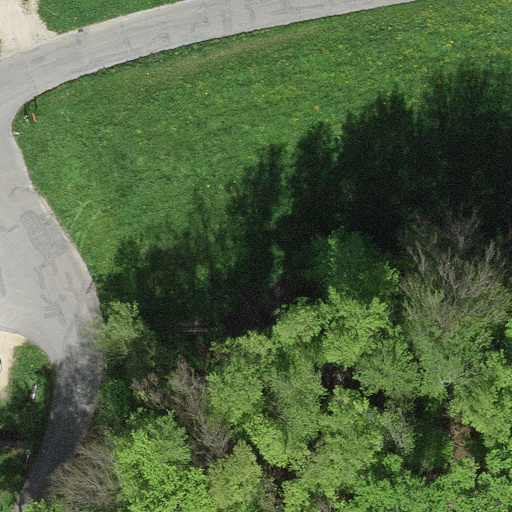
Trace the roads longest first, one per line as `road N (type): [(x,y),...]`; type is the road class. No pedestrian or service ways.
road 1 (unclassified): [(323,0),(132,44),(0,90)]
road 2 (unclassified): [(40,511),(86,390),(67,312),(14,206)]
